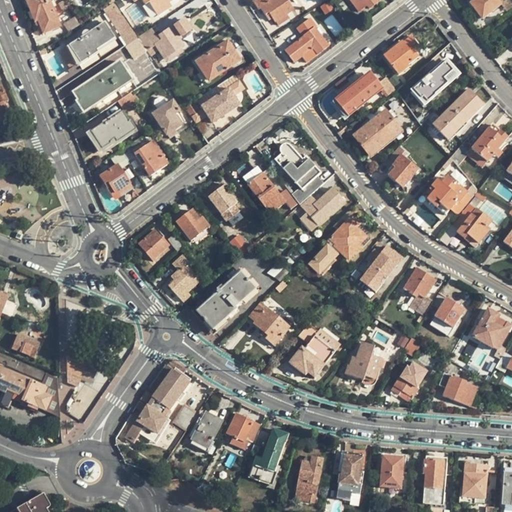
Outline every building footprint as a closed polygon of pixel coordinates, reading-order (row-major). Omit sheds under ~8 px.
[(25,0),(37,28),(40,27),(43,35),(60,28),(49,0),(25,0)] [(132,0),(135,3),(139,0),(141,0),(146,6),(144,8),(152,19),(154,19),(156,19),(172,7),(170,4),(175,0),(132,0)] [(256,0),(253,2),(259,12),(262,10),(270,22),(273,20),(276,24),(295,12),(287,0),(256,0)] [(348,0),(349,0),(359,14),(367,8),(369,11),(384,0),(348,0)] [(466,0),(465,1),(480,21),(482,19),(484,21),(503,8),(507,13),(511,9),(511,4),(509,1),(507,2),(504,0),(466,0)] [(322,9),(326,16),(333,11),(329,4),(322,9)] [(112,23),(126,45),(136,38),(122,16),(112,23)] [(286,51),(294,63),(302,57),(307,64),(329,48),(316,30),(318,28),(312,19),(298,29),(304,38),(286,51)] [(139,38),(152,58),(156,55),(155,54),(159,52),(168,65),(185,53),(182,49),(184,47),(180,40),(193,31),(185,20),(160,37),(155,29),(153,31),(151,30),(139,38)] [(67,48),(79,66),(82,67),(99,55),(98,54),(116,42),(104,23),(89,34),(88,32),(86,32),(84,32),(83,33),(83,35),(83,38),(67,48)] [(127,48),(141,69),(152,62),(138,40),(127,48)] [(193,64),(206,84),(244,60),(231,40),(193,64)] [(386,58),(400,76),(410,69),(409,67),(419,59),(411,50),(409,52),(403,44),(386,58)] [(431,70),(444,61),(439,54),(426,63),(431,70)] [(72,108),(79,118),(133,81),(120,62),(72,94),(77,101),(75,102),(77,104),(72,108)] [(449,62),(413,93),(425,108),(451,86),(450,85),(461,75),(449,62)] [(333,104),(346,122),(350,119),(350,118),(382,92),(387,98),(396,91),(387,80),(379,86),(377,83),(376,84),(371,78),(355,90),(354,88),(333,104)] [(0,122),(10,118),(5,104),(9,103),(0,80),(0,122)] [(201,108),(211,125),(239,107),(233,98),(244,91),(239,83),(201,108)] [(471,92),(435,127),(448,140),(483,105),(471,92)] [(119,102),(125,111),(137,103),(131,94),(119,102)] [(154,128),(164,143),(178,135),(175,131),(187,123),(173,102),(170,99),(166,102),(168,106),(153,115),(159,124),(154,128)] [(186,110),(196,124),(204,119),(194,105),(186,110)] [(86,134),(98,154),(101,153),(103,156),(135,136),(133,133),(136,131),(130,121),(129,122),(123,113),(121,114),(120,112),(102,123),(103,125),(92,132),(91,131),(86,134)] [(388,114),(355,139),(369,156),(402,131),(388,114)] [(493,127),(473,151),(489,164),(495,156),(499,160),(503,155),(500,151),(509,139),(493,127)] [(137,164),(142,172),(145,170),(150,177),(169,164),(154,142),(135,154),(140,162),(137,164)] [(302,191),(294,198),(301,207),(324,185),(318,178),(322,175),(307,159),(304,161),(292,148),(290,147),(287,147),(284,148),(282,150),(281,153),(282,155),(284,158),(277,163),(302,191)] [(100,178),(114,200),(133,188),(122,171),(129,166),(127,163),(135,158),(128,148),(109,160),(114,168),(100,178)] [(389,177),(404,190),(425,165),(417,159),(412,164),(406,159),(409,155),(401,148),(391,160),(395,163),(392,167),(395,170),(389,177)] [(249,188),(271,216),(286,204),(264,176),(249,188)] [(439,181),(427,195),(431,198),(428,201),(446,216),(449,212),(451,214),(452,212),(458,217),(472,199),(467,195),(469,194),(461,187),(460,188),(448,178),(442,184),(439,181)] [(277,185),(296,211),(301,207),(294,198),(282,181),(277,185)] [(209,200),(227,223),(240,213),(234,205),(236,202),(223,185),(213,192),(216,195),(209,200)] [(302,208),(318,227),(345,202),(333,189),(317,205),(312,199),(302,208)] [(464,213),(452,227),(459,232),(457,234),(465,240),(466,240),(470,243),(472,240),(479,246),(491,231),(488,229),(493,223),(477,209),(476,210),(474,209),(471,213),(468,210),(465,214),(464,213)] [(177,224),(191,242),(207,230),(205,227),(207,224),(203,219),(200,220),(193,212),(177,224)] [(310,266),(323,279),(339,262),(336,259),(342,254),(350,262),(374,237),(349,214),(333,229),(338,233),(328,243),(331,246),(310,266)] [(269,221),(265,225),(271,233),(275,229),(269,221)] [(140,245),(154,261),(170,247),(164,240),(162,240),(155,232),(140,245)] [(168,241),(178,252),(183,248),(174,236),(168,241)] [(239,237),(231,244),(241,258),(250,251),(239,237)] [(374,277),(383,286),(404,261),(399,257),(402,253),(397,249),(394,253),(388,247),(381,256),(376,252),(367,262),(373,266),(375,264),(381,269),(374,277)] [(169,287),(184,303),(190,299),(188,295),(204,281),(182,257),(173,266),(179,273),(172,279),(175,282),(169,287)] [(415,312),(423,317),(432,303),(427,298),(437,283),(418,270),(404,291),(417,299),(413,305),(418,308),(415,312)] [(198,313),(215,332),(239,311),(237,309),(256,292),(241,275),(222,293),(219,291),(216,294),(218,296),(198,313)] [(290,278),(278,289),(281,293),(293,282),(290,278)] [(306,282),(298,291),(306,299),(315,290),(306,282)] [(0,320),(2,315),(10,319),(16,306),(7,302),(9,298),(0,294),(0,320)] [(440,312),(425,335),(433,340),(439,332),(451,340),(461,323),(459,322),(465,312),(439,295),(428,314),(431,315),(436,309),(440,312)] [(261,303),(249,317),(255,324),(254,326),(263,332),(260,336),(275,349),(291,330),(261,303)] [(511,323),(489,311),(473,338),(497,352),(511,325),(511,323)] [(303,348),(289,365),(307,379),(310,377),(314,381),(340,348),(311,324),(299,339),(309,346),(306,351),(303,348)] [(19,336),(13,351),(34,360),(40,345),(19,336)] [(403,338),(399,345),(406,349),(410,342),(403,338)] [(405,354),(413,357),(420,344),(414,340),(405,354)] [(347,377),(365,382),(364,386),(369,387),(372,387),(375,385),(377,382),(383,361),(372,359),(375,348),(362,344),(358,361),(349,358),(347,366),(349,367),(347,377)] [(496,356),(501,360),(505,354),(507,351),(502,347),(496,356)] [(496,368),(505,374),(508,369),(511,371),(511,359),(505,354),(501,360),(496,368)] [(73,357),(69,363),(69,375),(82,381),(85,372),(89,366),(73,357)] [(137,422),(125,440),(133,445),(140,435),(156,445),(171,422),(165,418),(170,412),(191,384),(183,378),(187,372),(173,360),(151,393),(156,396),(139,423),(137,422)] [(398,398),(409,406),(420,390),(418,388),(427,374),(414,365),(410,370),(408,368),(401,379),(400,380),(392,392),(399,396),(398,398)] [(0,368),(0,393),(4,396),(6,392),(14,396),(11,401),(20,405),(21,402),(47,413),(53,398),(45,395),(48,389),(0,368)] [(443,398),(471,408),(478,390),(467,386),(467,384),(459,381),(460,378),(445,373),(440,387),(446,389),(443,398)] [(6,392),(4,396),(0,404),(8,407),(11,401),(14,396),(6,392)] [(147,393),(142,402),(147,406),(153,397),(147,393)] [(187,405),(176,422),(189,431),(200,414),(187,405)] [(207,415),(194,441),(210,449),(223,423),(207,415)] [(238,415),(228,435),(245,444),(246,441),(254,444),(261,427),(238,415)] [(258,459),(251,478),(275,487),(279,474),(276,474),(286,445),(287,445),(290,436),(274,430),(264,461),(258,459)] [(262,432),(253,452),(259,454),(261,449),(264,450),(269,435),(262,432)] [(341,485),(339,500),(353,502),(354,495),(362,496),(365,481),(360,479),(363,456),(347,454),(346,466),(336,465),(334,476),(340,476),(339,485),(341,485)] [(303,463),(297,501),(316,505),(324,461),(308,458),(303,463)] [(385,458),(382,488),(402,490),(405,460),(385,458)] [(426,476),(424,504),(442,507),(445,464),(426,461),(424,476),(426,476)] [(467,466),(464,499),(487,501),(489,467),(467,466)] [(49,511),(52,510),(45,497),(17,511),(49,511)]
